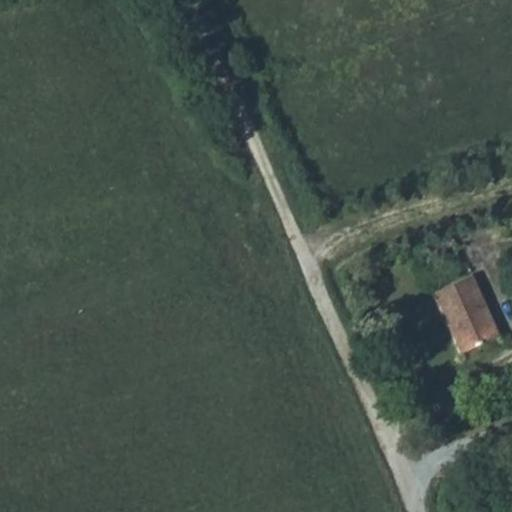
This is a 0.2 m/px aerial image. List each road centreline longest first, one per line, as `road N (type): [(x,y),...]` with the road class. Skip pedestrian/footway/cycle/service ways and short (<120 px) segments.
road 1 (unclassified): [(417,511),(188,0)]
road 2 (track): [(302,249),(511,181)]
